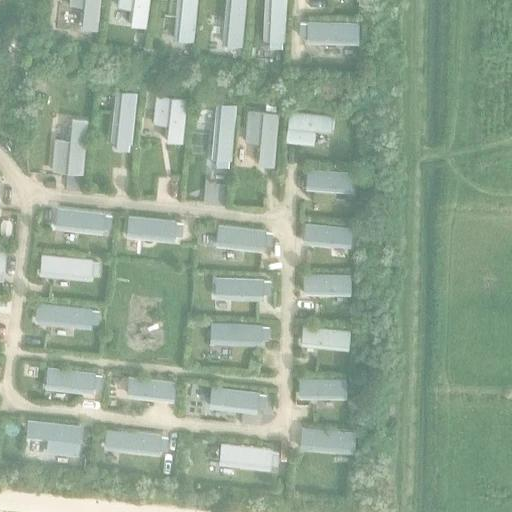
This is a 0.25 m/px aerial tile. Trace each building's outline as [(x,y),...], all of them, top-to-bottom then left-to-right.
[(99,0),(67,0),(67,5),(84,7),(84,11),(81,11),(80,19),(83,20),(82,26),(97,27),(99,0)] [(117,0),(117,6),(132,8),(131,10),(128,10),(128,20),(130,20),(130,24),(146,27),(149,0),(117,0)] [(176,0),(172,39),(192,40),(196,0),(176,0)] [(226,0),(223,43),(242,45),(245,0),(226,0)] [(265,0),(263,39),(269,39),(269,47),(281,48),(281,40),(284,40),(285,0),(265,0)] [(299,23),(299,35),(307,35),(307,40),(357,42),(357,22),(307,20),(307,23),(299,23)] [(116,91),(110,141),(116,141),(115,149),(127,151),(128,142),(130,143),(136,93),(116,91)] [(155,95),(152,123),(167,124),(167,126),(165,126),(165,136),(167,136),(166,140),(181,142),(186,98),(155,95)] [(215,103),(211,158),(215,159),(215,167),(227,168),(227,160),(230,160),(235,105),(215,103)] [(278,112),(246,109),(244,141),(259,142),(258,148),(256,148),(256,158),(258,158),(257,164),(273,166),(278,112)] [(289,109),(286,141),(313,143),(315,128),(317,128),(317,132),(328,133),(329,129),(333,129),(334,114),(289,109)] [(54,138),(52,170),(82,172),(86,120),(70,119),(70,123),(67,123),(66,135),(67,135),(67,139),(54,138)] [(355,191),(357,171),(309,167),(307,187),(355,191)] [(57,208),(55,227),(103,232),(103,226),(111,227),(111,215),(104,214),(104,212),(57,208)] [(129,216),(127,236),(175,241),(175,235),(181,235),(181,223),(176,223),(176,221),(129,216)] [(266,226),(217,221),(215,241),(263,245),(264,241),(272,242),(273,230),(265,229),(266,226)] [(303,242),(350,246),(352,226),(304,222),(303,242)] [(41,255),(39,274),(89,279),(89,274),(97,275),(98,263),(90,262),(91,259),(41,255)] [(303,273),(303,293),(351,294),(350,274),(303,273)] [(215,277),(215,297),(263,298),(264,292),(270,292),(270,280),(263,280),(263,278),(215,277)] [(37,302),(35,321),(88,327),(89,323),(97,324),(98,312),(90,311),(90,307),(37,302)] [(212,322),(211,342),(261,344),(261,338),(268,338),(269,327),(261,326),(261,324),(212,322)] [(304,324),(302,345),(350,348),(351,328),(304,324)] [(47,368),(45,387),(93,393),(93,387),(100,387),(101,375),(94,375),(94,373),(47,368)] [(128,376),(126,396),(174,401),(176,381),(128,376)] [(299,377),(299,397),(347,397),(347,377),(299,377)] [(211,386),(209,407),(257,412),(258,406),(264,406),(265,394),(259,394),(259,392),(211,386)] [(78,454),(81,424),(27,418),(25,433),(33,434),(33,436),(43,436),(43,434),(48,435),(46,451),(78,454)] [(354,431),(302,427),(300,446),(352,451),(354,431)] [(106,428),(104,448),(158,454),(159,448),(166,449),(168,437),(160,436),(160,434),(106,428)] [(220,443),(219,463),(270,469),(270,464),(278,464),(279,452),(271,452),(272,449),(220,443)]
